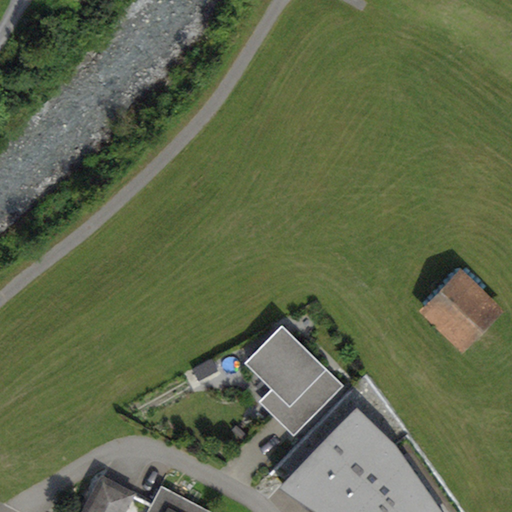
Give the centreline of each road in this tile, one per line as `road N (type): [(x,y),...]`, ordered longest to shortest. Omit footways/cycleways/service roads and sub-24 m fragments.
road 1 (track): [(0,307),(206,115),(281,0)]
road 2 (residential): [(265,511),(168,453),(139,447),(111,453),(12,508)]
